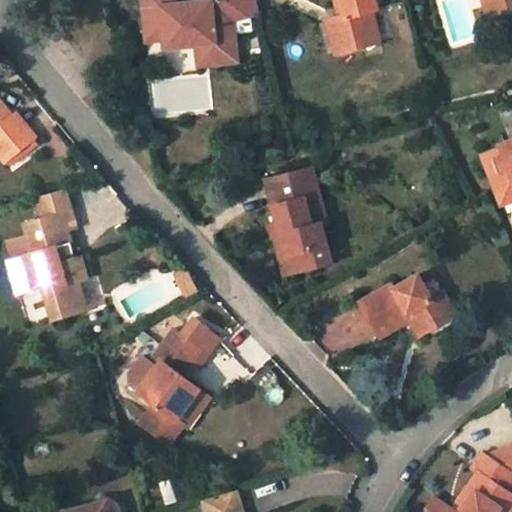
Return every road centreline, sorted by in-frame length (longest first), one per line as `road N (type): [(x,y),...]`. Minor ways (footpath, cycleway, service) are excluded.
road 1 (residential): [(0,22),(77,115),(400,449)]
road 2 (residential): [(400,449),(511,368)]
